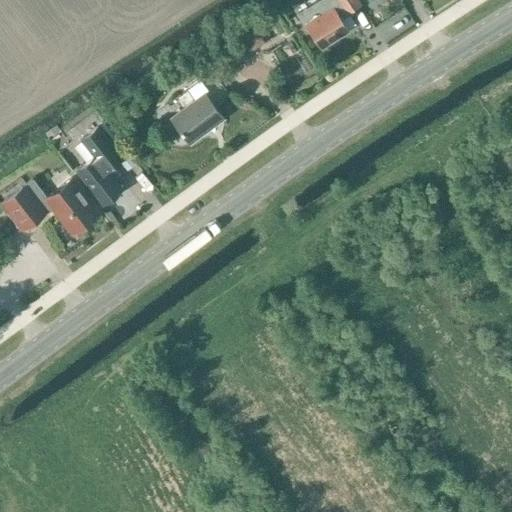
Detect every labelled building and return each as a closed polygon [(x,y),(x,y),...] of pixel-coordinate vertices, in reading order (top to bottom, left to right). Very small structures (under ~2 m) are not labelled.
[(317,0),(298,12),(320,47),(348,31),(339,16),(359,4),(356,0),(317,0)] [(251,82),(275,82),(275,50),(251,50),(251,82)] [(194,99),(187,89),(177,96),(185,106),(170,118),(189,142),(222,116),(204,92),(194,99)] [(112,147),(98,128),(96,126),(80,138),(93,155),(76,169),(103,202),(120,189),(112,179),(117,175),(101,155),(112,147)] [(138,151),(127,158),(139,177),(150,170),(138,151)] [(32,178),(2,200),(22,226),(44,210),(43,208),(50,202),(72,231),(97,212),(71,177),(45,196),(32,178)] [(132,212),(148,202),(135,180),(119,190),(132,212)]
